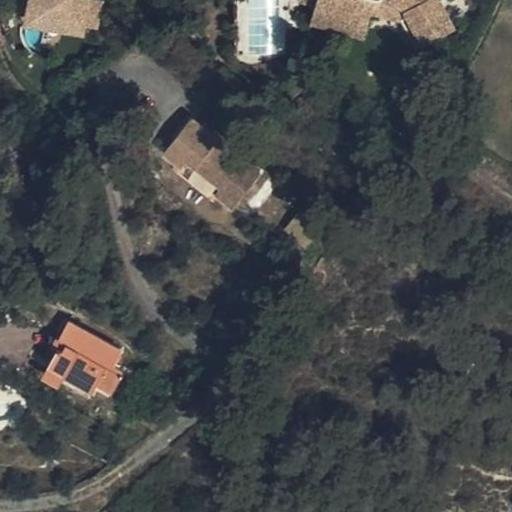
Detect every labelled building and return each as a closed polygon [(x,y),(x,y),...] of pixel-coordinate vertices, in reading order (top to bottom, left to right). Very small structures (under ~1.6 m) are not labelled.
[(86,27),(91,0),(31,0),(28,15),(86,27)] [(325,0),(322,8),(323,8),(374,27),(378,14),(406,24),(407,25),(414,20),(430,47),(460,30),(442,0),(325,0)] [(374,27),(323,8),(318,20),(370,39),(374,27)] [(423,51),(430,47),(414,20),(407,25),(423,51)] [(456,86),(469,61),(457,53),(444,80),(456,86)] [(265,169),(194,112),(167,145),(185,159),(190,153),(224,179),(218,187),(238,203),(265,169)] [(316,233),(298,216),(283,233),(300,248),(316,233)] [(52,361),(67,370),(93,385),(98,377),(113,386),(124,367),(114,361),(123,346),(72,317),(62,335),(66,337),(52,361)] [(62,378),(67,370),(52,361),(46,369),(62,378)]
